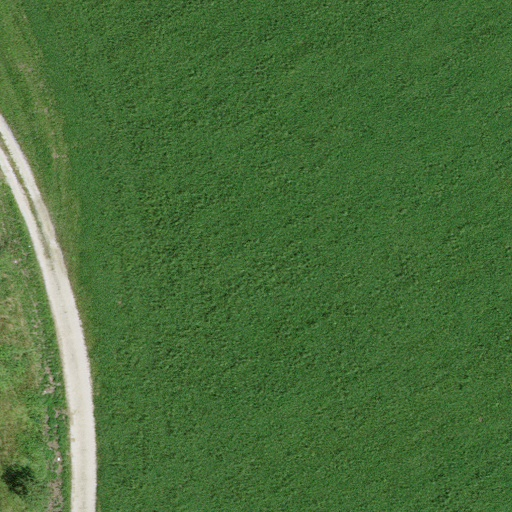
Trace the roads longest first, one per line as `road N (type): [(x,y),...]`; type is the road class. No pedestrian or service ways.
road 1 (motorway): [(0,134),(72,199),(158,311),(239,499)]
road 2 (track): [(81,511),(80,401),(66,321),(44,239),(0,137)]
road 3 (secondary): [(133,201),(188,274),(231,424)]
road 4 (secondary): [(263,217),(344,99),(352,65),(346,0)]
road 5 (secondary): [(231,424),(254,304),(311,200)]
road 6 (secondary): [(311,200),(356,157),(381,102),(387,64),(380,0)]
road 7 (secondary): [(231,424),(235,297),(263,217)]
road 8 (secondary): [(133,201),(197,221),(263,217)]
road 9 (secondary): [(57,105),(80,152),(133,201)]
